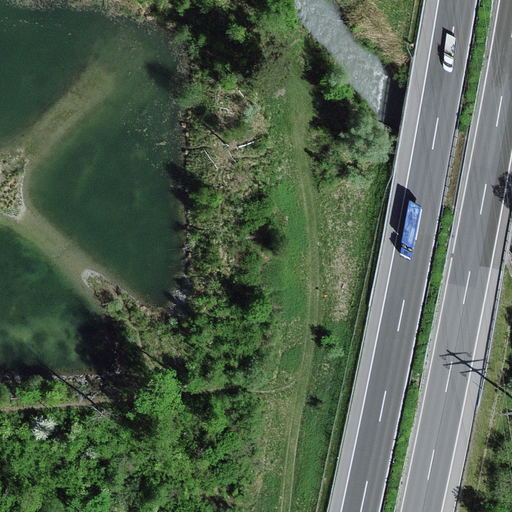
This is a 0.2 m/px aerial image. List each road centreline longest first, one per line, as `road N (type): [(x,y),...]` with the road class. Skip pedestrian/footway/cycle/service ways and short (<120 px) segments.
road 1 (motorway): [(459,0),(360,511)]
road 2 (motorway): [(419,511),(511,41)]
road 3 (track): [(285,511),(299,388)]
